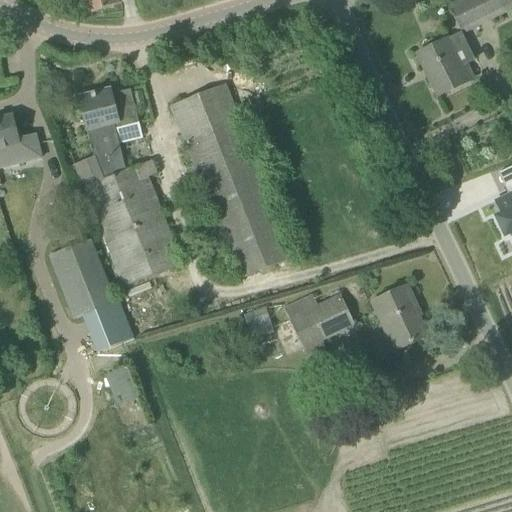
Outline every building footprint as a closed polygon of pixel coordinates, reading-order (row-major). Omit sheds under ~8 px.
[(81,0),(88,16),(119,4),(117,0),(81,0)] [(511,0),(460,0),(448,6),(461,33),(462,35),(511,10),(511,0)] [(473,80),(466,66),(475,62),(462,35),(461,33),(447,40),(417,55),(438,98),(473,80)] [(225,86),(224,86),(171,107),(239,280),(294,259),(225,86)] [(137,119),(130,91),(111,96),(110,92),(79,99),(87,131),(113,124),(114,130),(128,126),(127,122),(137,119)] [(18,140),(12,116),(0,119),(0,168),(40,159),(34,136),(18,140)] [(153,162),(143,166),(102,182),(93,159),(70,168),(79,191),(85,189),(124,288),(182,265),(148,178),(158,174),(153,162)] [(511,192),(508,195),(494,201),(496,204),(498,203),(502,213),(494,217),(504,237),(511,234),(511,237),(511,192)] [(49,257),(73,320),(116,304),(92,241),(49,257)] [(395,352),(427,337),(413,307),(415,306),(407,287),(372,303),(395,352)] [(340,297),(318,307),(313,295),(284,308),(290,320),(289,321),(307,359),(326,350),(322,342),(355,326),(340,297)] [(254,335),(272,329),(266,308),(248,314),(254,335)] [(108,375),(119,405),(139,398),(128,368),(108,375)]
